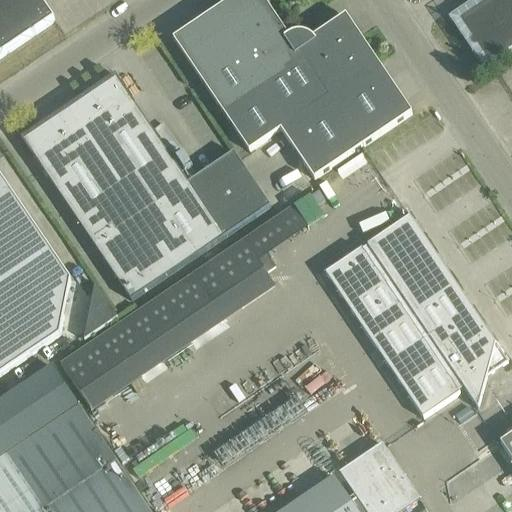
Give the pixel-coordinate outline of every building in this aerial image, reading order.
[(0,0),(0,59),(55,22),(39,0),(0,0)] [(263,0),(234,0),(174,41),(213,99),(249,153),(281,132),(313,180),(314,181),(363,148),(412,115),(378,65),(346,17),(313,39),(309,36),(299,34),(293,35),(289,38),(287,35),(263,0)] [(511,0),(494,0),(461,23),(472,40),(471,42),(470,44),(470,46),(471,48),(472,49),(475,50),(477,50),(478,49),(489,66),(482,71),(483,72),(511,52),(511,0)] [(117,79),(23,142),(131,302),(313,180),(281,132),(249,153),(213,99),(156,138),(117,79)] [(0,377),(60,337),(74,284),(0,175),(0,377)] [(464,390),(478,411),(487,378),(508,363),(407,213),(405,214),(409,219),(326,276),(423,420),(461,395),(459,393),(464,390)] [(244,242),(61,366),(91,410),(274,286),(259,264),(244,242)] [(84,343),(118,320),(99,290),(84,343)] [(0,511),(150,511),(80,408),(53,367),(0,402),(0,511)] [(511,436),(500,444),(511,461),(511,436)] [(329,450),(341,469),(359,458),(347,439),(329,450)] [(334,478),(284,511),(403,511),(420,501),(383,446),(340,475),(354,497),(349,500),(334,478)] [(277,476),(239,492),(247,511),(248,511),(286,496),(277,476)]
